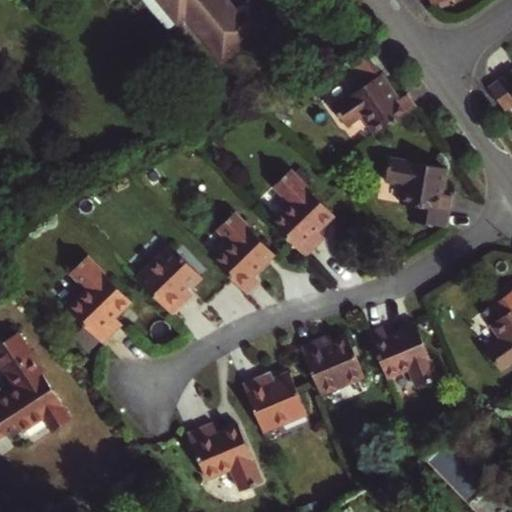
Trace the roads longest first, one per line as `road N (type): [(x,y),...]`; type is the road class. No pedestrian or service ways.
road 1 (residential): [(128,402),(255,329),(403,279),(511,208)]
road 2 (residential): [(431,69),(511,181)]
